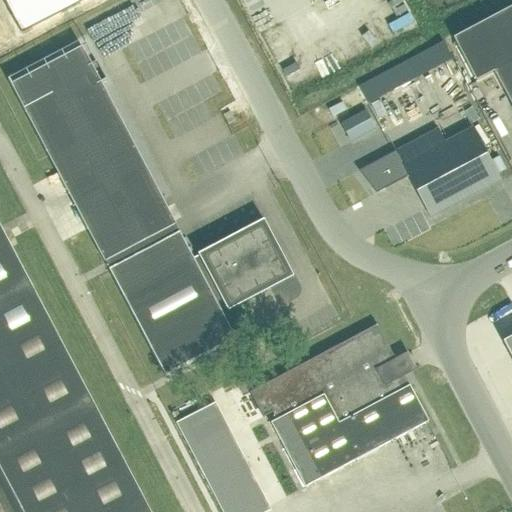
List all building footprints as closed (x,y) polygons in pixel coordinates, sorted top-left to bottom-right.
[(2,0),(8,10),(25,0),(2,0)] [(64,0),(25,0),(8,10),(22,36),(70,11),(64,0)] [(64,0),(70,11),(90,0),(64,0)] [(511,8),(453,40),(476,83),(494,74),(494,73),(511,63),(511,8)] [(91,66),(82,49),(12,86),(9,80),(7,81),(104,264),(105,264),(109,271),(109,272),(165,378),(235,340),(219,311),(285,276),(261,230),(195,265),(179,234),(179,235),(174,227),(176,226),(101,85),(106,82),(97,64),(91,66)] [(511,63),(494,73),(494,74),(511,107),(511,63)] [(366,112),(340,125),(350,143),(375,130),(366,112)] [(395,153),(365,169),(378,193),(408,178),(430,219),(501,182),(473,129),(402,166),(395,153)] [(0,511),(147,511),(0,228),(0,511)] [(390,351),(377,326),(249,394),(263,419),(272,414),(276,421),(270,424),(304,489),(428,423),(409,387),(407,388),(388,352),(390,351)] [(511,338),(502,343),(511,360),(511,338)] [(196,464),(211,492),(250,471),(243,458),(236,444),(196,464)]
